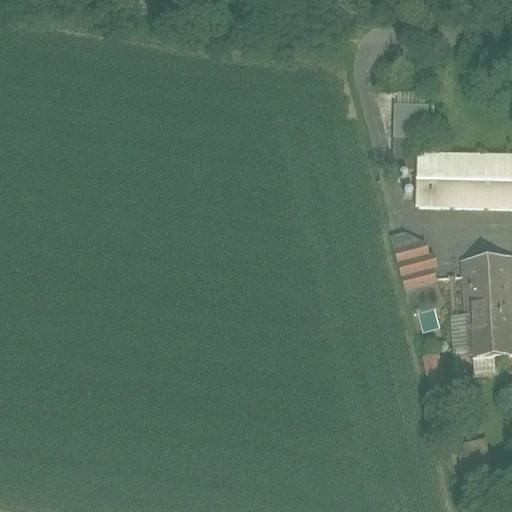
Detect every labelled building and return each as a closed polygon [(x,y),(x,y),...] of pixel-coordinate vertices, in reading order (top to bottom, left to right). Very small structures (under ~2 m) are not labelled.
[(423,85),(390,84),(389,156),(409,156),(408,197),(511,198),(511,136),(422,135),(423,85)] [(400,216),(386,220),(407,299),(413,297),(419,318),(437,313),(431,292),(437,291),(431,266),(433,265),(430,254),(434,253),(430,236),(425,238),(422,226),(420,227),(400,216)] [(511,342),(511,302),(508,240),(457,243),(462,345),(470,345),(470,358),(490,357),(490,344),(511,342)] [(442,372),(434,337),(417,341),(425,376),(442,372)] [(488,454),(480,423),(449,431),(456,462),(488,454)]
